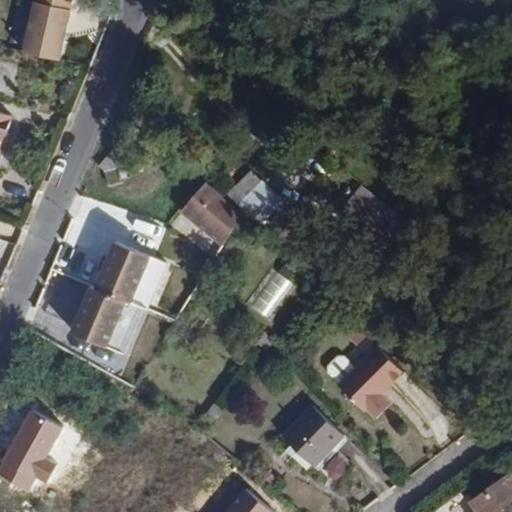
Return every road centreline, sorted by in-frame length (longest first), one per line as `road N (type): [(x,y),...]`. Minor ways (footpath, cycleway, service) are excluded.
road 1 (residential): [(0,341),(143,0)]
road 2 (residential): [(394,511),(511,422)]
